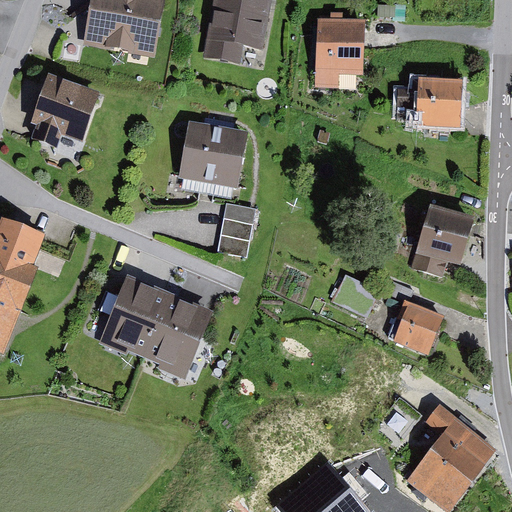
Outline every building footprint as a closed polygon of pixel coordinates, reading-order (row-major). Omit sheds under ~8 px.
[(166,0),(90,0),(83,48),(156,60),(166,0)] [(271,0),(214,0),(204,58),(241,64),(245,46),(263,49),(271,0)] [(395,6),(378,6),(378,18),(395,18),(395,6)] [(364,20),(318,19),(315,87),(339,88),(339,75),(362,76),(364,20)] [(100,91),(49,73),(31,123),(37,125),(32,138),(57,147),(61,135),(82,143),(100,91)] [(463,80),(409,78),(408,90),(398,90),(398,106),(416,107),(416,130),(461,131),(463,80)] [(189,122),(179,178),(237,189),(247,132),(233,130),(234,124),(205,118),(204,124),(189,122)] [(321,131),(318,141),(327,144),(330,134),(321,131)] [(476,218),(430,204),(411,269),(442,278),(447,261),(462,265),(476,218)] [(257,210),(227,205),(218,253),(247,259),(257,210)] [(44,234),(0,217),(0,218),(0,300),(21,309),(37,268),(32,266),(44,234)] [(345,275),(332,303),(367,319),(380,292),(345,275)] [(143,357),(169,294),(127,276),(99,345),(126,356),(129,351),(143,357)] [(405,303),(409,304),(414,293),(393,282),(387,294),(405,303)] [(214,312),(169,294),(143,357),(160,364),(158,370),(186,381),(214,312)] [(21,309),(0,300),(0,353),(4,354),(21,309)] [(409,304),(405,303),(389,338),(428,355),(444,319),(409,304)] [(400,398),(381,420),(403,438),(421,416),(400,398)] [(444,437),(433,450),(474,482),(498,451),(475,432),(477,429),(461,416),(457,420),(441,407),(427,425),(444,437)] [(451,511),(474,482),(433,450),(408,482),(447,511),(451,511)] [(369,511),(327,462),(275,507),(279,511),(369,511)]
